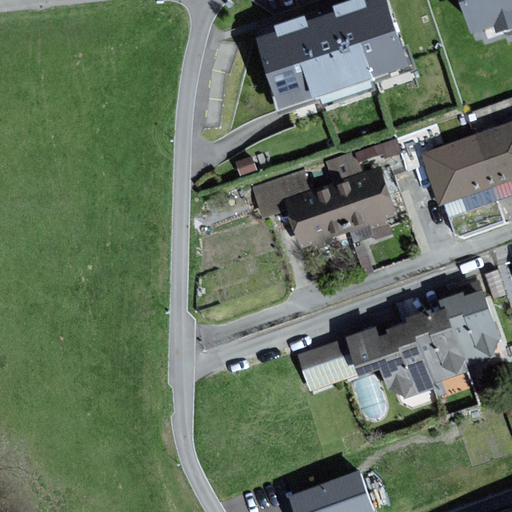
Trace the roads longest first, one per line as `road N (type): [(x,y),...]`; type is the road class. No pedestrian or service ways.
road 1 (residential): [(511,231),(201,338),(176,339)]
road 2 (residential): [(176,339),(184,104),(203,0)]
road 3 (residential): [(210,511),(185,451),(176,339)]
